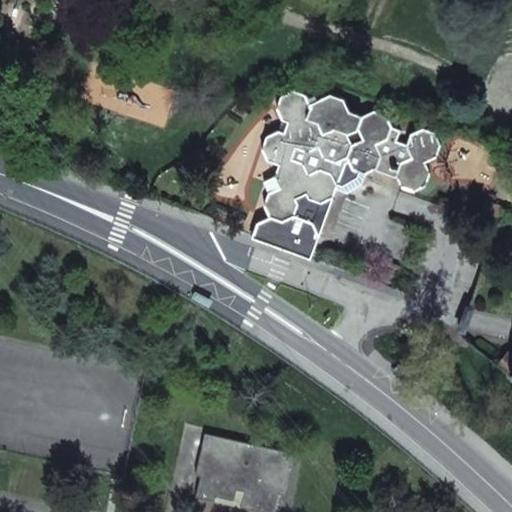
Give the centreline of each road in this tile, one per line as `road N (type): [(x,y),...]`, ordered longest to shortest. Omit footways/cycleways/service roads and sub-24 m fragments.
road 1 (residential): [(0,176),(200,266),(402,406),(511,504)]
road 2 (track): [(220,0),(390,48),(451,77)]
